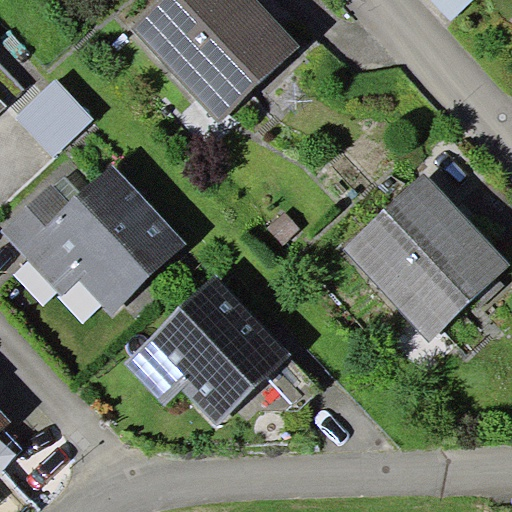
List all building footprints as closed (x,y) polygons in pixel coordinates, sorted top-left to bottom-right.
[(257,0),(160,0),(131,28),(220,123),(301,46),(257,0)] [(472,0),(433,0),(451,20),(472,0)] [(26,91),(0,63),(0,99),(7,108),(26,91)] [(95,118),(57,78),(15,117),(54,158),(95,118)] [(52,184),(2,230),(63,295),(79,280),(112,315),(188,244),(111,162),(80,191),(69,201),(54,185),(52,184)] [(424,173),(343,249),(429,341),(474,300),(498,277),(511,265),(424,173)] [(65,175),(54,185),(69,201),(80,191),(65,175)] [(301,229),(284,211),(257,235),(274,254),(301,229)] [(217,277),(126,363),(166,405),(182,389),(217,426),(269,377),(290,357),(292,355),(217,277)] [(506,285),(498,277),(474,300),(481,308),(506,285)] [(321,389),(290,357),(269,377),(299,410),(321,389)] [(0,432),(13,420),(0,406),(0,432)]
